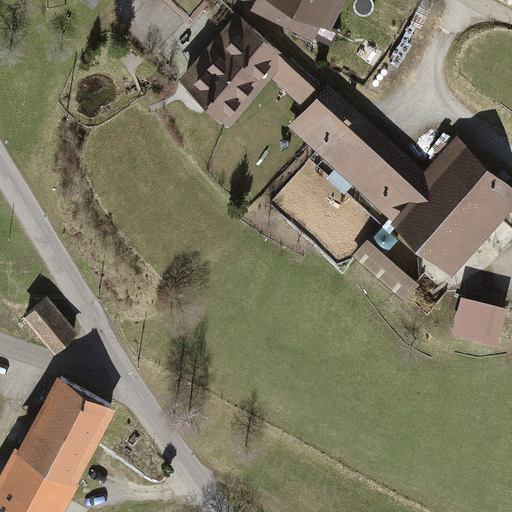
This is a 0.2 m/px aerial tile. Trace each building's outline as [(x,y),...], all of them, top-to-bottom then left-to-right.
[(163,0),(186,21),(204,0),(163,0)] [(343,0),(256,0),(254,6),(317,35),(323,22),(332,26),(343,0)] [(243,19),(218,46),(259,83),(268,73),(307,108),(322,92),(283,56),(284,54),(243,19)] [(250,93),(259,83),(218,46),(185,82),(227,121),(251,94),(250,93)] [(327,89),(301,118),(325,141),(320,146),(439,255),(470,222),(481,232),(511,198),(511,190),(464,147),(430,184),(327,89)] [(352,254),(405,300),(421,282),(412,274),(421,264),(355,205),(337,225),(360,245),(352,254)] [(42,293),(20,314),(55,351),(77,330),(42,293)] [(510,304),(463,293),(454,331),(500,343),(510,304)] [(60,511),(115,408),(57,378),(19,449),(15,447),(0,475),(0,511),(60,511)]
